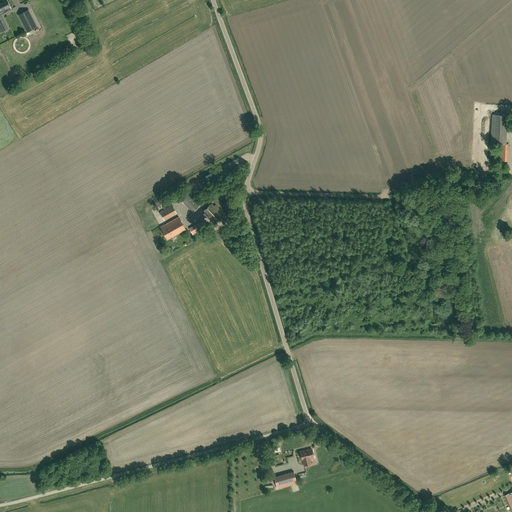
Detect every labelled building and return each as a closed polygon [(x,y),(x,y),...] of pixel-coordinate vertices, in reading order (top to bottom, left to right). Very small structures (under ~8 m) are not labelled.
[(0,30),(0,32),(7,28),(1,14),(5,12),(4,10),(5,9),(4,8),(9,5),(8,4),(9,4),(8,2),(7,1),(0,3),(0,30)] [(18,15),(27,31),(37,26),(28,10),(18,15)] [(508,161),(509,143),(507,143),(508,115),(492,114),(490,143),(500,143),(500,161),(508,161)] [(192,212),(200,205),(188,192),(180,199),(192,212)] [(216,204),(214,205),(212,202),(202,211),(214,223),(224,213),(216,204)] [(165,220),(177,213),(172,205),(160,212),(165,220)] [(167,239),(185,229),(179,217),(160,227),(167,239)] [(193,234),(205,227),(202,221),(189,228),(193,234)] [(309,456),(310,458),(313,457),(311,448),(300,451),(301,455),(307,454),(307,456),(309,456)] [(310,458),(309,456),(307,456),(307,454),(301,455),(304,465),(311,463),(310,458)] [(293,471),(274,477),(277,488),(296,483),(293,471)]
